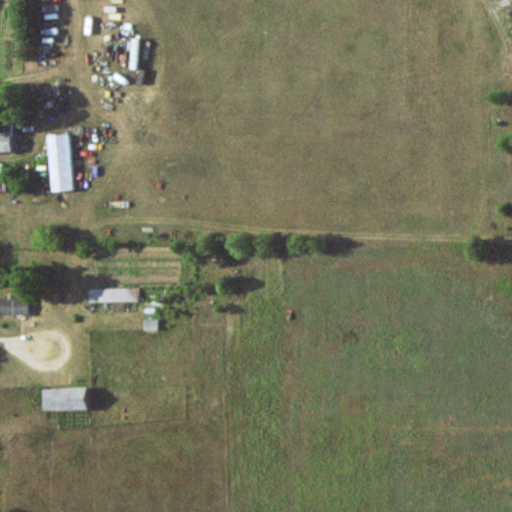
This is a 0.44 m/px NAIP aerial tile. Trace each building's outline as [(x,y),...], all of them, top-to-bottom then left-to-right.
[(0,122),(0,151),(15,151),(14,122),(0,122)] [(50,135),(53,191),(76,190),(74,134),(50,135)] [(91,302),(142,301),(142,287),(91,288),(91,302)] [(29,299),(0,298),(0,315),(29,316),(29,299)] [(90,388),(45,388),(45,411),(90,410),(90,388)]
